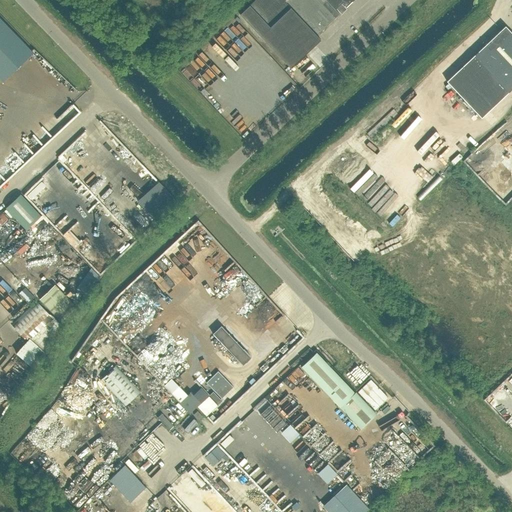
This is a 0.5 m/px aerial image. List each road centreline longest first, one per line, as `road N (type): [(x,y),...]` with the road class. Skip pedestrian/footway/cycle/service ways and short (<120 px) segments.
road 1 (unclassified): [(511,501),(208,189)]
road 2 (unclassified): [(208,189),(407,0)]
road 3 (unclassified): [(208,189),(20,0)]
